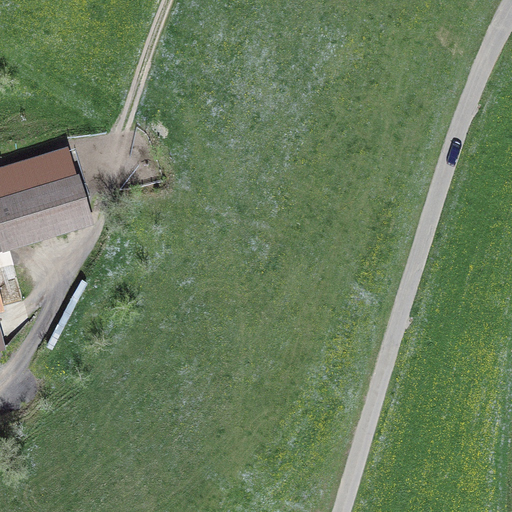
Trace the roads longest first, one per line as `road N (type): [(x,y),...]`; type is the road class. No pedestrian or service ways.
road 1 (unclassified): [(341,511),(469,112),(511,9)]
road 2 (track): [(169,0),(94,244),(43,331),(0,377)]
